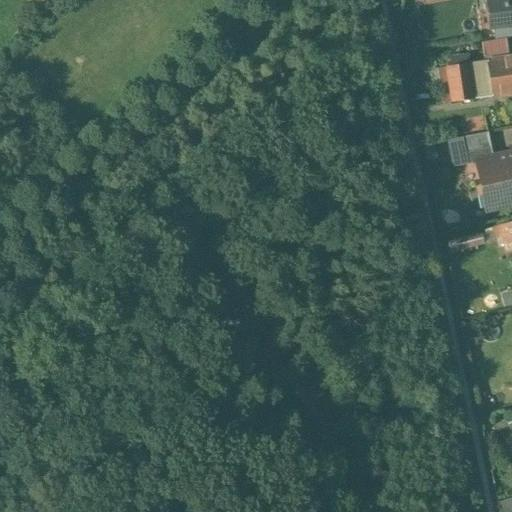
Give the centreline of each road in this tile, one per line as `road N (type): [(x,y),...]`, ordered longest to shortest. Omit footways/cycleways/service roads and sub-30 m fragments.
road 1 (track): [(0,511),(127,387),(410,158)]
road 2 (track): [(129,123),(376,511)]
